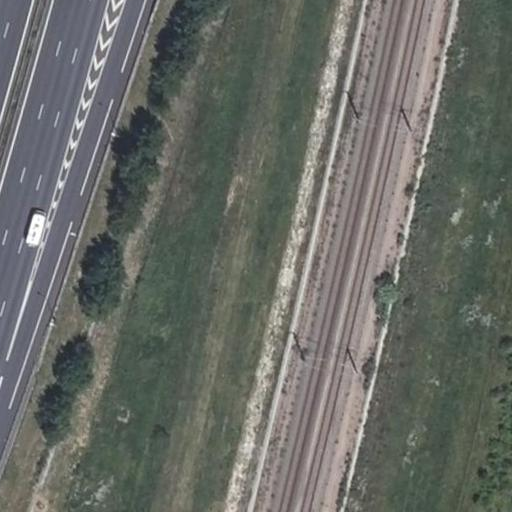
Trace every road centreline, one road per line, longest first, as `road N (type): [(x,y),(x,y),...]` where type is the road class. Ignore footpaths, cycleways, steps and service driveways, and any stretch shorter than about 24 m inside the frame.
road 1 (motorway): [(0,381),(133,0)]
road 2 (motorway): [(0,272),(79,0)]
